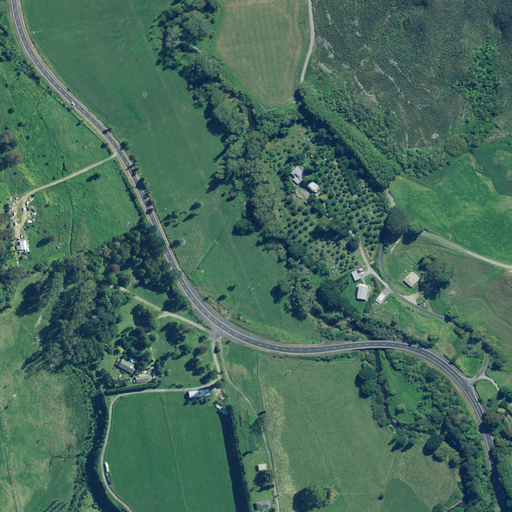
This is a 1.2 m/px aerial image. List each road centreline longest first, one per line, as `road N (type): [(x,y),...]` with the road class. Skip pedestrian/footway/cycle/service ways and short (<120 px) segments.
road 1 (primary): [(507,511),(478,408),(434,358),(392,344),(267,346),(208,316),(179,277),(121,154),(34,58),(13,0)]
road 2 (track): [(465,386),(485,366),(483,342),(392,289),(378,253),(387,232)]
road 3 (track): [(511,266),(421,232),(387,232)]
